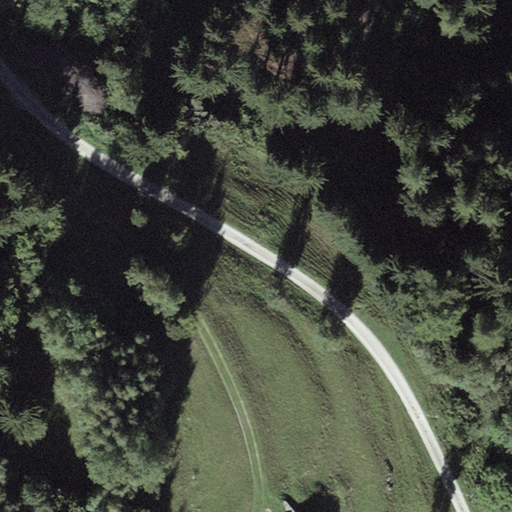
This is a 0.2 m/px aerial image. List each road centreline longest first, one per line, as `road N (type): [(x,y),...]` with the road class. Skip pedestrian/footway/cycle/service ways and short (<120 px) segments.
road 1 (track): [(466,511),(369,339),(307,284),(57,128),(0,69)]
road 2 (track): [(27,102),(45,162),(142,255),(224,359),(262,511)]
